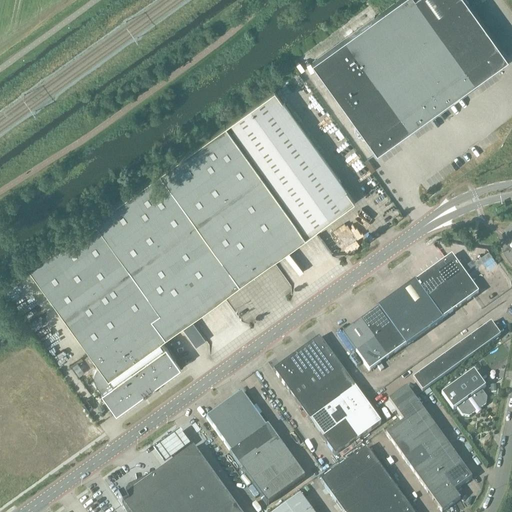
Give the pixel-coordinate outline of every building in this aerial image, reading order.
[(398,0),(312,62),(377,153),(508,59),(465,0),(398,0)] [(101,392),(116,413),(180,366),(161,340),(354,201),(274,89),(28,266),(113,384),(101,392)] [(478,294),(451,256),(415,282),(395,296),(394,294),(388,298),(389,300),(378,308),(378,309),(342,335),(369,372),(405,346),(406,347),(443,321),(442,320),(478,294)] [(413,380),(422,393),(491,343),(492,344),(498,340),(497,339),(500,337),(491,324),(413,380)] [(381,424),(319,339),(273,372),(335,457),(381,424)] [(462,417),(469,418),(486,406),(487,399),(481,391),(485,388),(474,372),(441,396),(453,412),(457,409),(462,417)] [(403,423),(386,435),(440,511),(443,511),(460,500),(454,492),(472,479),(406,388),(388,401),(403,423)] [(241,394),(206,419),(230,453),(231,453),(266,428),(241,394)] [(230,453),(229,454),(242,471),(278,445),(280,444),(268,426),(266,428),(231,453),(230,453)] [(179,431),(153,450),(164,465),(190,446),(179,431)] [(278,445),(242,471),(254,488),(292,461),(291,459),(290,459),(286,453),(286,452),(280,444),(278,445)] [(118,500),(122,507),(124,505),(128,511),(239,511),(193,448),(125,497),(124,496),(118,500)] [(342,511),(411,511),(366,449),(321,482),(342,511)] [(292,461),(254,488),(267,506),(305,479),(300,471),(299,472),(295,465),(292,461)] [(278,511),(310,511),(300,497),(278,511)]
